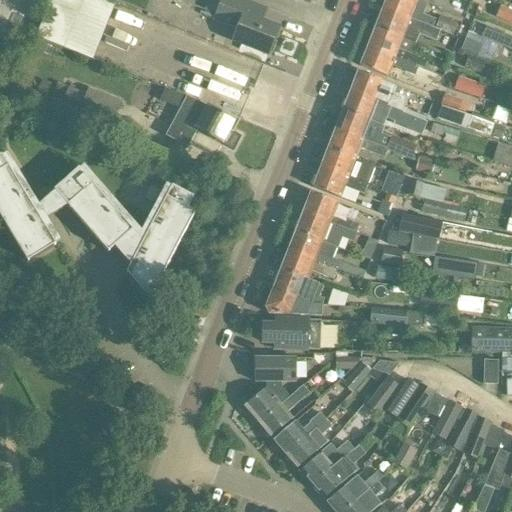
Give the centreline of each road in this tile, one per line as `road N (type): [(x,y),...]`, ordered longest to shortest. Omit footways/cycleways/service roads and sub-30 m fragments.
road 1 (unclassified): [(173,460),(353,0)]
road 2 (unclassified): [(310,511),(173,460)]
